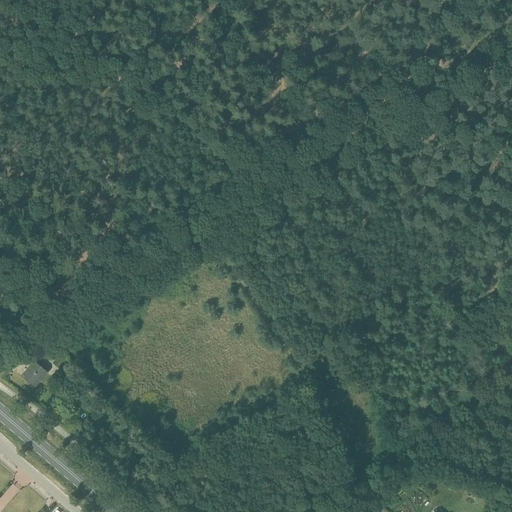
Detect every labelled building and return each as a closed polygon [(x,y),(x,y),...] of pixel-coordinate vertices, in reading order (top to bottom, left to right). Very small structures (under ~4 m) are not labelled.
[(52,364),(61,353),(51,345),(42,355),(52,364)] [(35,387),(47,373),(33,361),(21,376),(35,387)] [(58,384),(65,377),(61,374),(54,381),(58,384)] [(90,409),(93,401),(89,399),(85,407),(90,409)] [(377,481),(368,487),(370,492),(380,486),(377,481)]
